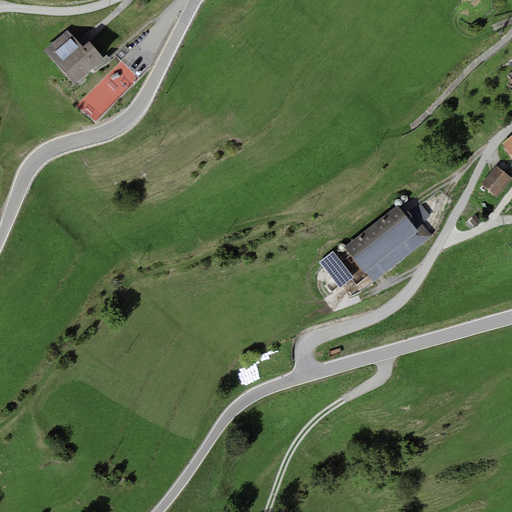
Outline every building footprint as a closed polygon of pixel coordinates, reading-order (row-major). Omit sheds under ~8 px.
[(68,29),(43,51),(74,85),(104,58),(89,42),(84,47),(68,29)] [(129,51),(124,46),(115,55),(121,60),(129,51)] [(511,135),(502,144),(511,155),(511,135)] [(511,178),(496,166),(481,184),(497,197),(511,179),(511,178)] [(411,211),(421,224),(430,216),(421,204),(411,211)] [(397,205),(344,247),(364,273),(366,271),(375,281),(431,236),(421,224),(411,211),(405,216),(397,205)] [(354,277),(332,251),(319,262),(340,288),(354,277)]
